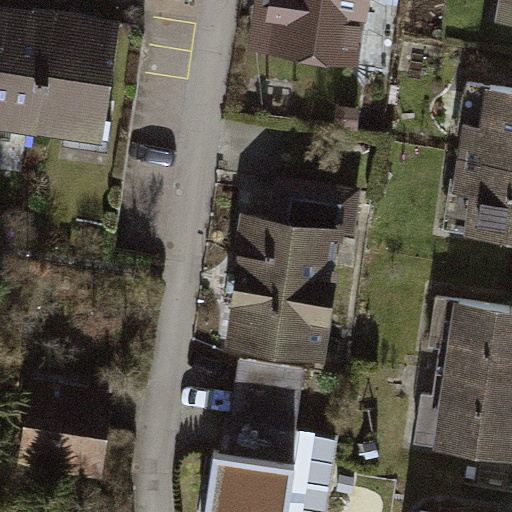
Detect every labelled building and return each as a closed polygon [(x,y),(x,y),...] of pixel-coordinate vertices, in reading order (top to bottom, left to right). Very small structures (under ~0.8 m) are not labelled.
[(0,0),(0,123),(131,130),(137,0),(0,0)] [(290,0),(286,45),(379,55),(384,0),(290,0)] [(511,0),(500,0),(498,16),(511,17),(511,0)] [(470,156),(511,161),(511,89),(479,85),(470,156)] [(511,161),(470,156),(460,238),(511,244),(511,161)] [(320,356),(346,358),(363,197),(243,184),(226,346),(249,348),(320,356)] [(442,365),(511,374),(511,302),(452,294),(442,365)] [(313,418),(320,356),(249,348),(242,409),(313,418)] [(511,374),(442,365),(432,442),(511,452),(511,374)] [(47,371),(38,456),(132,467),(141,382),(47,371)] [(229,429),(215,511),(288,511),(300,440),(229,429)]
